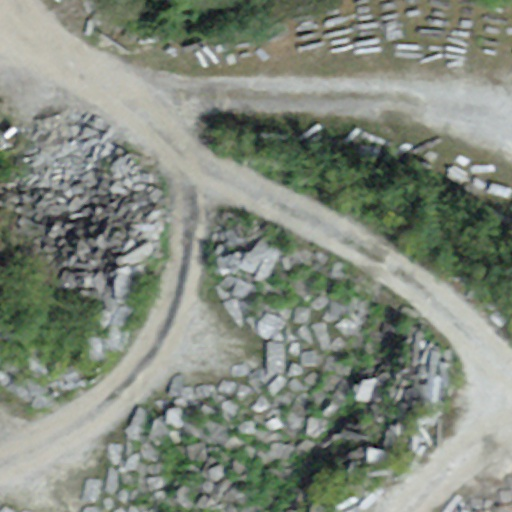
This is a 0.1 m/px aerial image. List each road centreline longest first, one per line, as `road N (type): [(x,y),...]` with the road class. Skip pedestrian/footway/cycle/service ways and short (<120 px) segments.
road 1 (track): [(0,70),(6,85),(226,172),(437,286),(511,369)]
road 2 (track): [(119,127),(405,83),(511,107)]
road 3 (track): [(0,444),(159,350),(202,209),(199,160)]
road 4 (track): [(511,405),(358,511)]
